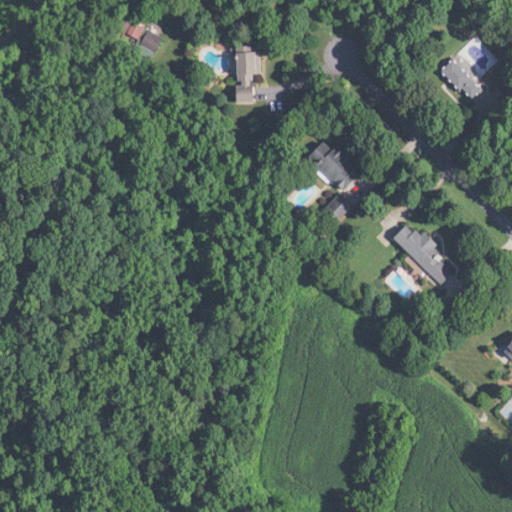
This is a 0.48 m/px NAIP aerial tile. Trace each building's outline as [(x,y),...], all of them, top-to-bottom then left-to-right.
[(157,54),(165,39),(148,30),(151,25),(115,6),(106,23),(142,42),(140,45),(157,54)] [(268,77),(267,53),(242,54),(243,104),(263,104),(262,77),(268,77)] [(477,102),(489,90),(461,62),(449,74),(477,102)] [(316,159),(346,192),(367,174),(337,140),(316,159)] [(417,255),(414,258),(446,289),(465,269),(416,224),(401,240),(417,255)]
